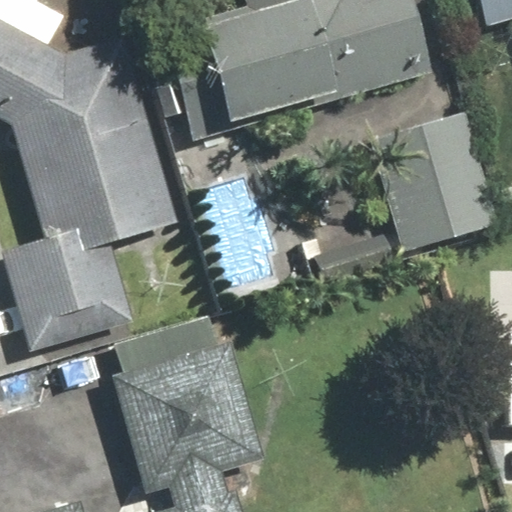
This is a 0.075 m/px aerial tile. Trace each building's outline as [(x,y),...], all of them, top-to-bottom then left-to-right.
[(272,0),(277,15),(176,56),(203,163),(442,66),(425,0),(272,0)] [(511,0),(461,0),(473,37),(511,25),(511,0)] [(131,77),(100,84),(0,31),(0,132),(4,125),(35,256),(0,265),(0,342),(3,356),(134,324),(116,252),(169,240),(131,77)] [(459,124),(364,153),(400,276),(496,247),(459,124)] [(206,326),(92,358),(135,511),(249,480),(206,326)] [(0,511),(105,511),(76,403),(0,423),(0,511)]
